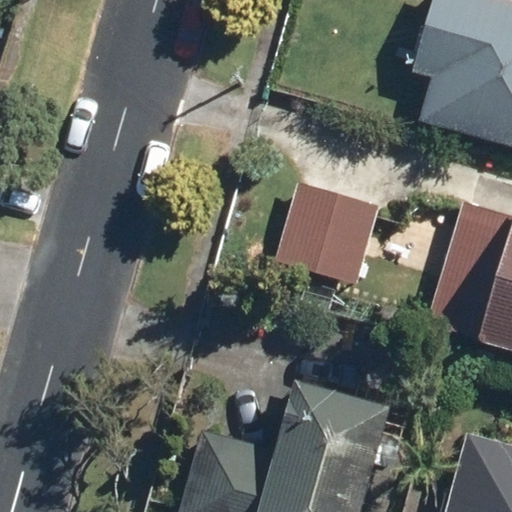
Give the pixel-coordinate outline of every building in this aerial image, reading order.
[(420,119),(511,143),(511,0),(431,0),(412,72),(432,77),(420,119)] [(382,206),(302,182),(278,262),(358,286),(382,206)] [(485,334),(483,341),(511,349),(511,212),(463,198),(428,317),(485,334)] [(200,430),(177,511),(359,511),(389,405),(296,379),(276,451),(200,430)] [(511,511),(511,441),(465,429),(442,511),(511,511)]
